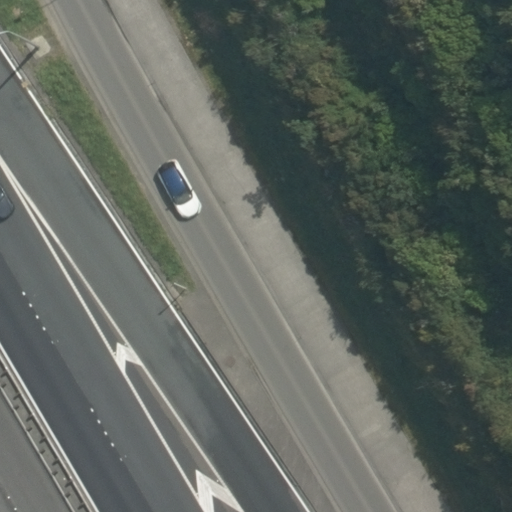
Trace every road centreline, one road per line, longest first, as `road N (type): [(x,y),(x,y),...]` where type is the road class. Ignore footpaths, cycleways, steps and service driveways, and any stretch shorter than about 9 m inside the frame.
road 1 (trunk): [(74,0),(369,511)]
road 2 (trunk): [(0,108),(276,511)]
road 3 (trunk): [(0,243),(157,511)]
